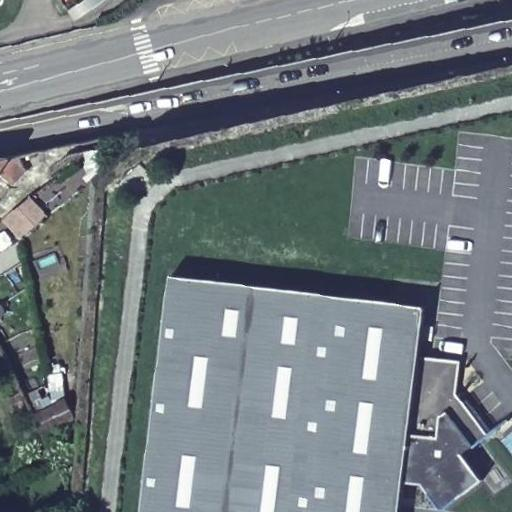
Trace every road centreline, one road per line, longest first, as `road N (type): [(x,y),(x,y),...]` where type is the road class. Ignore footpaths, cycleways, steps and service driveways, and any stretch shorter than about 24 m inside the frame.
road 1 (residential): [(0,141),(511,37)]
road 2 (secondary): [(360,0),(0,86)]
